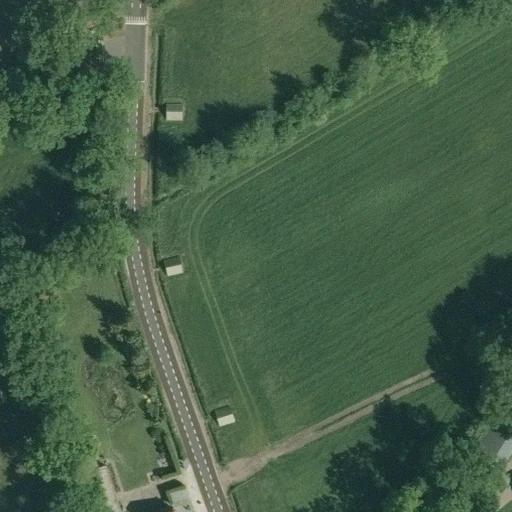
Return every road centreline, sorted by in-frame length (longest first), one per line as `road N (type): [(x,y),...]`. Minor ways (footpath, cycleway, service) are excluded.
road 1 (unclassified): [(217,511),(134,256),(133,56)]
road 2 (unclassified): [(0,88),(73,51),(133,56)]
